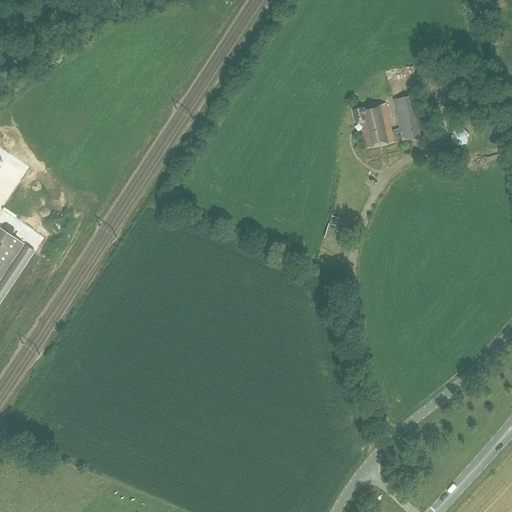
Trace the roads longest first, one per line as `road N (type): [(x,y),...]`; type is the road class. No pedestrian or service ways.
road 1 (unknown): [(389,445),(347,275),(354,207),(426,132)]
road 2 (unclassified): [(367,468),(511,332)]
